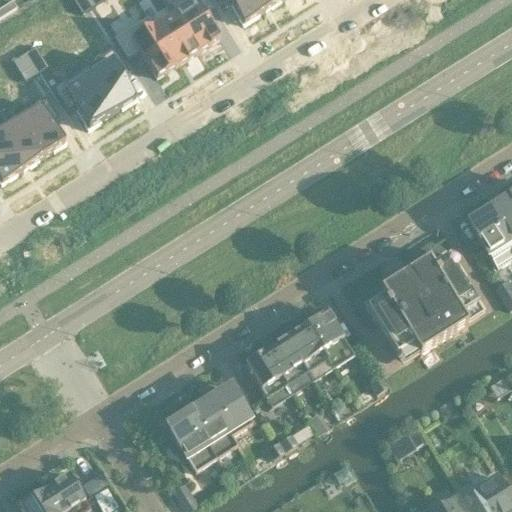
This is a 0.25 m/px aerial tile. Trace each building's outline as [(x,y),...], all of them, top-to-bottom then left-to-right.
[(87,0),(70,0),(75,7),(82,18),(94,10),(87,0)] [(87,0),(94,10),(106,3),(104,0),(87,0)] [(202,0),(198,0),(172,16),(198,57),(219,44),(202,16),(210,12),(202,0)] [(214,0),(220,8),(227,4),(243,29),(264,15),(254,0),(214,0)] [(254,0),(264,15),(285,2),(283,0),(254,0)] [(12,4),(2,10),(6,17),(16,11),(12,4)] [(153,29),(152,29),(178,70),(198,57),(172,16),(153,29)] [(147,21),(114,42),(126,62),(138,55),(156,83),(178,70),(152,29),(153,29),(148,20),(147,21)] [(35,49),(23,56),(37,78),(49,70),(42,60),(35,49)] [(114,52),(83,71),(112,118),(135,103),(122,82),(130,77),(114,52)] [(23,56),(11,64),(18,74),(25,85),(37,78),(23,56)] [(83,71),(51,91),(67,116),(75,112),(88,133),(112,118),(83,71)] [(45,101),(16,119),(43,161),(64,148),(51,127),(58,122),(45,101)] [(0,129),(0,138),(23,174),(43,161),(16,119),(0,129)] [(0,185),(1,188),(23,174),(0,138),(0,185)] [(511,203),(511,201),(490,214),(511,249),(511,203)] [(511,263),(511,249),(490,214),(469,227),(475,238),(497,273),(511,263)] [(483,318),(455,273),(445,256),(418,273),(417,273),(390,290),(363,307),(402,369),(467,329),(483,318)] [(511,313),(511,293),(507,285),(495,293),(509,315),(511,313)] [(354,360),(327,316),(306,329),(333,373),(354,360)] [(282,336),(289,331),(286,327),(279,331),(282,336)] [(333,373),(306,329),(285,343),(307,377),(312,386),(333,373)] [(274,341),(282,336),(279,331),(271,336),(274,341)] [(307,377),(285,343),(266,355),(293,398),(296,396),(290,388),(307,377)] [(293,398),(266,355),(244,368),(271,412),(293,398)] [(388,391),(382,382),(370,389),(376,399),(388,391)] [(253,428),(236,402),(229,392),(210,404),(232,441),(253,428)] [(232,441),(210,404),(189,417),(217,463),(238,450),(232,441)] [(217,463),(189,417),(185,420),(182,414),(168,423),(171,429),(169,430),(167,432),(173,442),(195,477),(217,463)] [(417,436),(409,441),(415,451),(423,446),(417,436)] [(297,449),(290,439),(278,447),(284,456),(297,449)] [(284,456),(278,447),(266,454),(272,464),(284,456)] [(88,511),(68,479),(44,494),(54,511),(88,511)] [(511,511),(511,504),(496,480),(472,495),(482,511),(511,511)] [(196,511),(198,511),(184,489),(172,496),(182,511),(196,511)] [(469,511),(463,501),(458,493),(428,511),(469,511)] [(54,511),(44,494),(18,511),(54,511)] [(482,511),(472,495),(463,501),(469,511),(482,511)]
